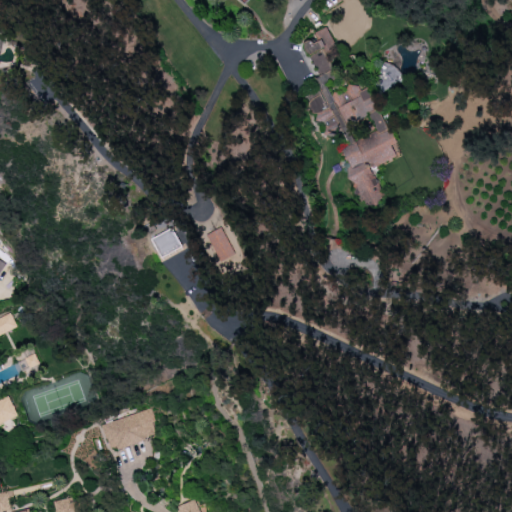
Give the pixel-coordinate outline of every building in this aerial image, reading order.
[(370,169),(396,156),(390,145),(396,142),(367,87),(360,91),(356,82),(331,95),(341,114),(334,118),(322,94),(307,101),(327,138),(343,130),(351,145),(337,152),(366,207),(385,198),(370,169)] [(235,255),(222,227),(202,236),(215,265),(235,255)] [(182,246),(172,228),(152,239),(162,257),(182,246)] [(0,317),(0,334),(17,327),(10,313),(0,317)] [(16,417),(11,397),(0,400),(0,424),(5,423),(10,418),(16,417)] [(157,434),(148,408),(102,425),(111,450),(157,434)] [(75,511),(75,498),(55,500),(55,511),(75,511)] [(181,511),(200,511),(196,499),(179,505),(181,511)]
